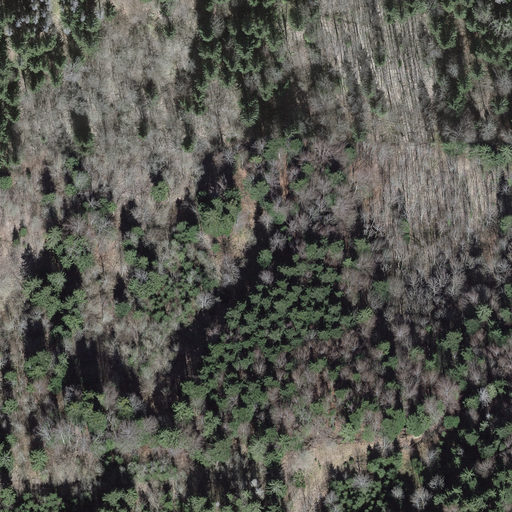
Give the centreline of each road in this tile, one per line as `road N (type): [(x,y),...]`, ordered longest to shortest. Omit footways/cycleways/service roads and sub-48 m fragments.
road 1 (track): [(317,482),(0,490)]
road 2 (track): [(299,511),(345,456),(419,438),(511,382)]
road 3 (track): [(379,208),(511,217)]
